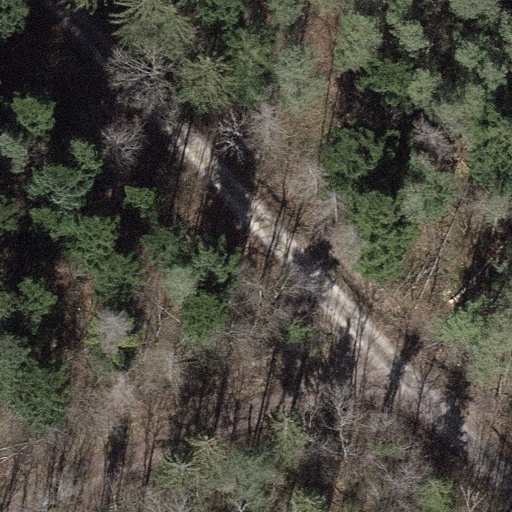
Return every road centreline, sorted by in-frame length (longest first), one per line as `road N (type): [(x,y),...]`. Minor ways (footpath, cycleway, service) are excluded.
road 1 (track): [(50,0),(511,499)]
road 2 (track): [(375,349),(0,480)]
